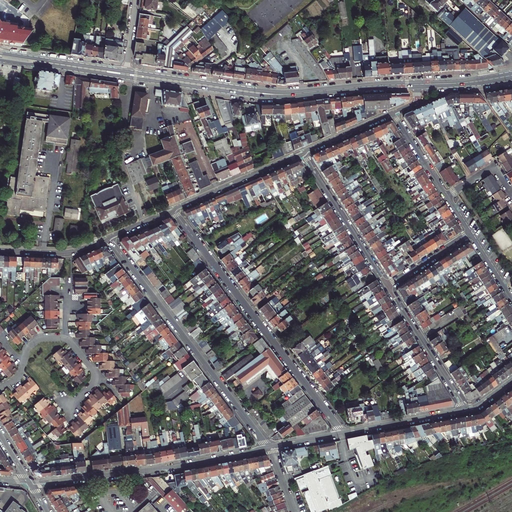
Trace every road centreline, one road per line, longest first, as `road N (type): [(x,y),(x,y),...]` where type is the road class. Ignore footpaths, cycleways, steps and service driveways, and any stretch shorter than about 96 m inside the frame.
road 1 (residential): [(172,209),(339,433)]
road 2 (residential): [(107,238),(268,446)]
road 3 (tertiary): [(268,446),(173,467),(28,482)]
road 4 (residential): [(387,286),(302,152)]
road 5 (residential): [(465,409),(387,286)]
road 6 (residential): [(172,209),(302,152)]
road 7 (secondary): [(208,88),(268,96),(343,88)]
road 8 (secondary): [(343,88),(277,92),(209,83)]
road 9 (tertiary): [(465,409),(339,433)]
road 10 (secondary): [(124,71),(0,52)]
road 11 (secondary): [(0,60),(123,76)]
